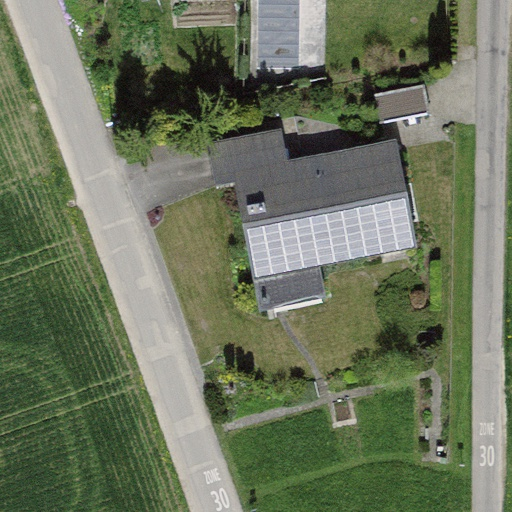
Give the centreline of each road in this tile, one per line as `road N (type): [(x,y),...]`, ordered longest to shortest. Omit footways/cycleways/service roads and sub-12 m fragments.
road 1 (residential): [(225,511),(29,0)]
road 2 (residential): [(504,0),(498,511)]
